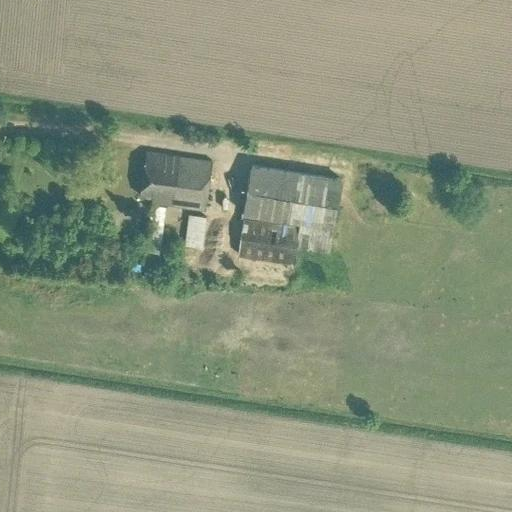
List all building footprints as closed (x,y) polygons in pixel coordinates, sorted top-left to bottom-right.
[(141,194),(159,196),(158,200),(204,207),(211,161),(148,152),(141,194)] [(342,178),(250,163),(242,212),(299,221),(298,226),(245,218),(239,255),(242,255),(239,273),(293,281),(298,247),(328,251),(332,227),(334,227),(342,178)] [(154,204),(149,248),(159,249),(164,205),(154,204)] [(189,211),(184,242),(202,245),(207,214),(189,211)] [(176,255),(145,250),(142,266),(174,272),(176,255)]
